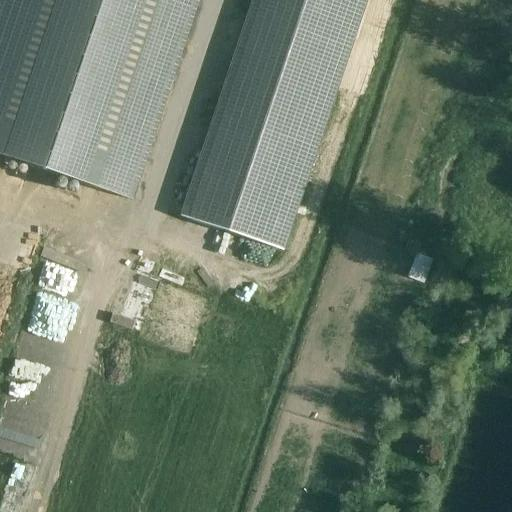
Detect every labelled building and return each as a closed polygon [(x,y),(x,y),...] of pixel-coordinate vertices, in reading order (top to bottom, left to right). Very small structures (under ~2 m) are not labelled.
[(195,0),(3,0),(0,10),(0,155),(129,199),(195,0)] [(265,0),(195,221),(282,248),(360,0),(265,0)] [(208,269),(211,257),(156,246),(153,258),(208,269)] [(416,254),(407,277),(423,284),(432,260),(416,254)] [(111,456),(133,461),(139,437),(117,431),(111,456)]
